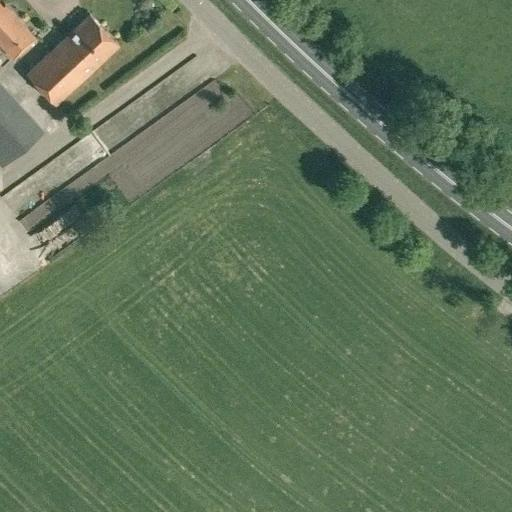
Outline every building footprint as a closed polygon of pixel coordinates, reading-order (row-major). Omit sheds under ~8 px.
[(0,43),(13,58),(35,37),(5,4),(3,5),(0,2),(0,43)] [(26,72),(55,102),(118,43),(90,12),(26,72)] [(325,50),(318,56),(331,69),(338,63),(325,50)] [(0,162),(1,164),(34,134),(43,126),(0,78),(0,162)] [(100,133),(110,153),(131,143),(122,122),(100,133)]
